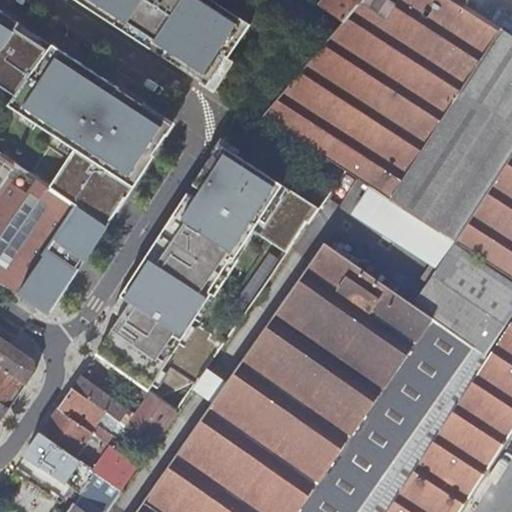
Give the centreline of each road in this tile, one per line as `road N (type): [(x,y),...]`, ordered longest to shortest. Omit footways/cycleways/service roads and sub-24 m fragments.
road 1 (residential): [(29,0),(211,118),(70,344),(51,346)]
road 2 (residential): [(0,455),(59,370),(51,346)]
